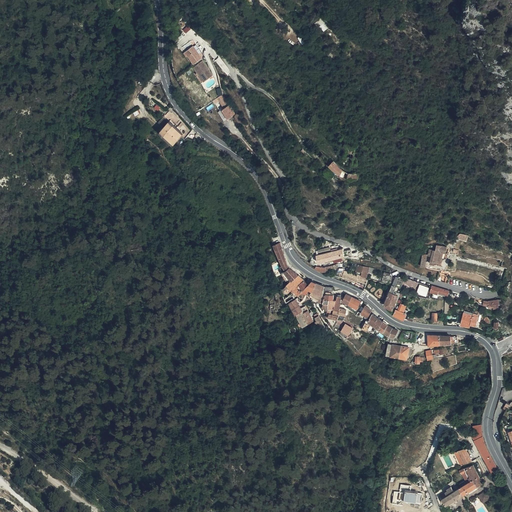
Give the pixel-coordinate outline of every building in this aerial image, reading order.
[(317,21),(324,30),(330,25),(323,16),(317,21)] [(194,37),(185,43),(188,47),(194,55),(202,49),(194,37)] [(198,64),(200,67),(204,73),(211,68),(201,53),(194,58),(198,64)] [(222,108),(227,118),(235,114),(231,104),(222,108)] [(182,127),(169,114),(161,123),(174,135),(182,127)] [(354,156),(356,157),(357,151),(353,150),(344,148),(342,152),(345,154),(345,155),(353,159),(354,156)] [(340,161),(334,155),(330,159),(335,164),(344,171),(346,166),(340,161)] [(357,180),(358,173),(349,171),(348,178),(357,180)] [(280,240),(273,243),(285,268),(290,264),(280,240)] [(332,245),(333,253),(345,250),(351,248),(351,244),(343,245),(343,243),(339,244),(339,243),(332,244),(332,245)] [(325,247),(326,254),(333,253),(332,245),(330,246),(325,247)] [(446,247),(436,245),(435,249),(433,248),(433,250),(429,249),(427,256),(431,256),(430,264),(434,265),(434,264),(439,265),(441,258),(445,259),(447,250),(446,249),(446,247)] [(318,255),(326,254),(325,247),(317,248),(318,255)] [(297,273),(290,264),(285,268),(284,269),(288,274),(289,275),(292,278),(297,273)] [(363,272),(363,276),(367,277),(368,271),(374,272),(374,269),(358,265),(357,270),(363,272)] [(288,274),(284,269),(279,272),(284,278),(285,277),(284,277),(288,274)] [(382,276),(388,278),(390,271),(384,269),(382,276)] [(358,280),(366,283),(368,278),(344,271),(343,273),(358,278),(358,280)] [(395,272),(393,278),(397,280),(400,281),(403,274),(395,272)] [(302,278),(297,273),(292,278),(286,283),(287,284),(292,288),(302,278)] [(307,283),(302,278),(292,288),(296,293),(302,289),(305,292),(308,287),(309,285),(307,283)] [(289,292),(292,288),(287,284),(283,286),(289,292)] [(417,292),(427,295),(430,287),(420,284),(417,292)] [(451,290),(433,284),(432,291),(438,293),(438,292),(440,292),(444,293),(449,294),(451,290)] [(390,285),(388,290),(397,294),(397,293),(399,288),(394,286),(392,285),(390,285)] [(322,292),(312,288),(309,292),(316,296),(321,297),(322,292)] [(384,300),(389,301),(395,304),(396,302),(398,303),(400,299),(395,297),(397,294),(388,290),(384,300)] [(347,302),(350,295),(345,292),(342,299),(347,302)] [(296,295),(287,300),(292,309),(299,305),(300,307),(302,305),(296,295)] [(358,299),(350,295),(347,302),(355,306),(358,299)] [(394,308),(404,313),(407,307),(402,305),(403,303),(406,304),(407,303),(405,302),(407,298),(406,298),(401,296),(400,299),(398,303),(396,302),(395,304),(394,308)] [(338,307),(338,303),(333,302),(333,298),(331,298),(328,297),(327,302),(326,306),(338,307)] [(499,306),(499,298),(493,299),(485,299),(485,303),(491,303),(491,305),(495,305),(495,307),(499,306)] [(362,311),(368,316),(372,309),(371,308),(366,304),(362,311)] [(299,305),(292,309),(298,319),(305,315),(302,310),(300,307),(299,305)] [(470,308),(471,306),(464,305),(461,317),(469,319),(470,317),(476,318),(478,310),(478,308),(474,307),(474,309),(470,308)] [(305,315),(298,319),(302,325),(306,322),(312,317),(309,313),(305,315)] [(373,313),(369,320),(374,323),(377,319),(378,317),(373,313)] [(323,330),(326,327),(324,323),(323,324),(317,314),(314,316),(315,319),(314,320),(316,323),(315,323),(319,328),(321,327),(323,330)] [(377,319),(374,323),(380,327),(384,320),(378,317),(377,319)] [(384,320),(380,327),(383,329),(384,330),(388,323),(384,320)] [(346,335),(352,326),(346,322),(340,330),(346,335)] [(388,323),(384,330),(389,334),(394,336),(395,335),(397,336),(401,329),(398,327),(398,328),(396,327),(396,328),(388,323)] [(428,344),(439,343),(438,334),(427,333),(428,344)] [(438,334),(439,343),(449,341),(449,335),(438,334)] [(401,344),(399,355),(407,357),(409,346),(412,347),(413,342),(405,340),(404,345),(401,344)] [(391,354),(399,355),(401,344),(393,343),(391,354)] [(482,436),(481,434),(478,436),(475,438),(474,439),(476,442),(483,438),(482,436)] [(488,465),(494,461),(492,457),(483,438),(476,442),(488,465)] [(456,452),(462,464),(471,460),(466,447),(456,452)] [(492,473),(498,469),(495,463),(488,466),(492,473)] [(472,480),(476,486),(482,483),(473,464),(466,467),(467,468),(464,469),(471,481),(472,480)] [(466,483),(464,480),(459,483),(461,486),(459,487),(463,494),(465,493),(476,486),(472,480),(471,481),(464,469),(460,471),(461,474),(462,473),(468,482),(466,483)] [(451,485),(447,487),(453,499),(454,501),(456,500),(455,498),(463,494),(459,487),(454,490),(451,485)] [(453,499),(447,487),(446,488),(447,489),(439,494),(441,497),(445,504),(452,500),(453,501),(454,501),(453,499)] [(489,498),(485,492),(481,494),(478,496),(482,502),(489,498)]
